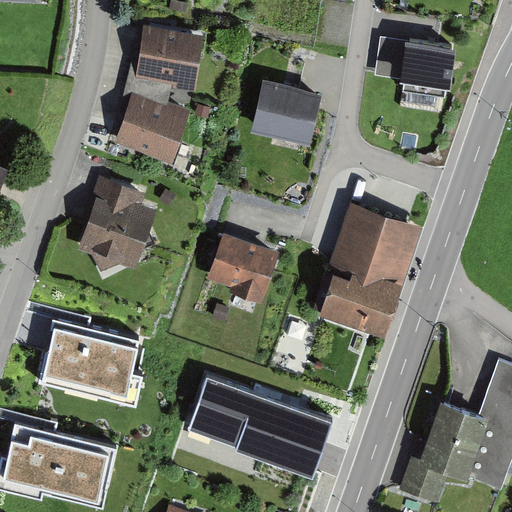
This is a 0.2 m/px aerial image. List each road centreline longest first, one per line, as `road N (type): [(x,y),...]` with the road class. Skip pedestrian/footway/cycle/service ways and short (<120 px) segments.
road 1 (residential): [(0,347),(86,89),(100,0)]
road 2 (tertiary): [(354,511),(464,191)]
road 3 (residential): [(364,0),(339,149)]
road 4 (tertiary): [(464,191),(511,64)]
road 5 (residential): [(339,149),(464,191)]
